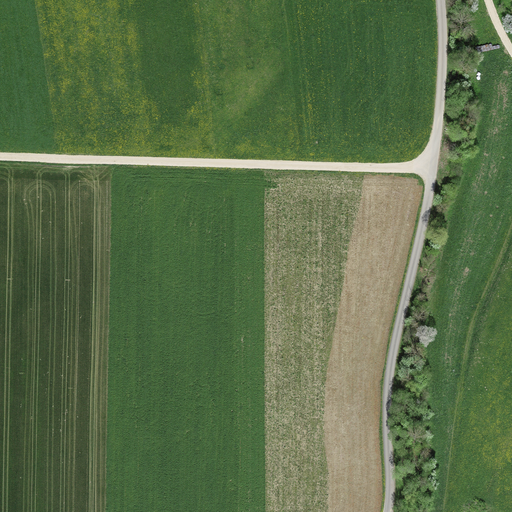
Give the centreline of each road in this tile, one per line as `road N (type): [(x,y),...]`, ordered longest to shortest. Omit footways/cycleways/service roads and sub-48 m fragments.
road 1 (unclassified): [(442,0),(427,210),(387,396),(390,511)]
road 2 (track): [(433,163),(379,169),(0,158)]
road 3 (track): [(511,233),(469,330),(445,511)]
